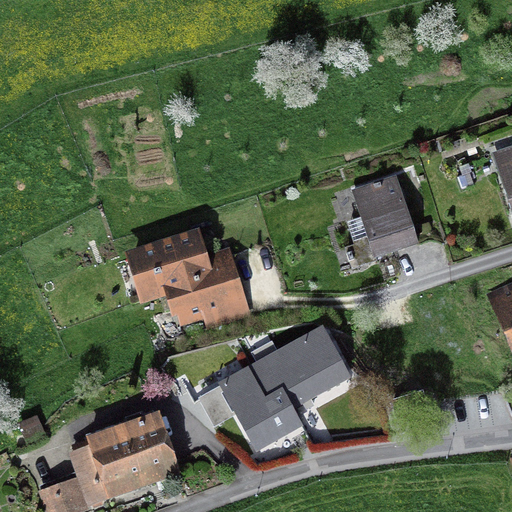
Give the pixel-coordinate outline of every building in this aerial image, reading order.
[(511,150),(496,156),(511,203),(511,150)] [(412,243),(392,183),(355,195),(375,256),(412,243)] [(208,274),(194,233),(125,256),(140,301),(171,291),(181,321),(205,312),(211,328),(246,316),(229,267),(208,274)] [(511,295),(493,303),(511,349),(511,295)] [(318,333),(264,363),(271,375),(229,398),(254,443),(296,420),(288,405),(341,376),(318,333)] [(71,511),(176,474),(153,412),(86,437),(88,443),(73,449),(82,474),(40,490),(47,511),(71,511)]
